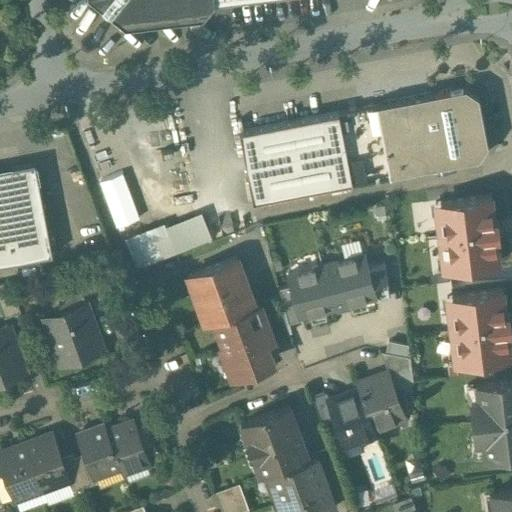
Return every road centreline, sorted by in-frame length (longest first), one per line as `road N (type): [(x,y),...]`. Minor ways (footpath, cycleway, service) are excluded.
road 1 (residential): [(61,94),(485,0)]
road 2 (residential): [(172,426),(153,372),(0,415)]
road 3 (residential): [(172,426),(284,377)]
